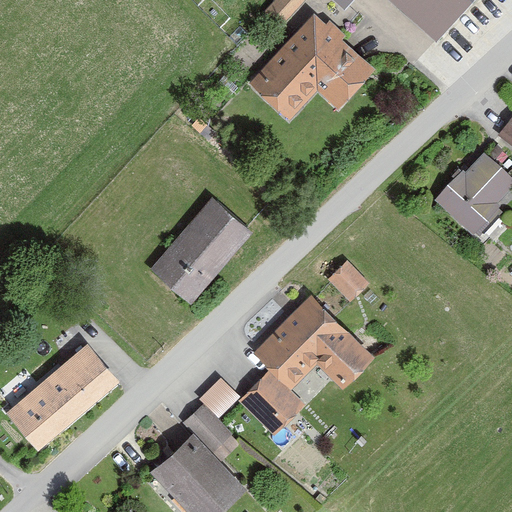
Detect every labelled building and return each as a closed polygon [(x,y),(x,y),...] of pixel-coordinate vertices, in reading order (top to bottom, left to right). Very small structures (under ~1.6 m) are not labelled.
[(281,0),(268,15),(278,23),(297,0),(281,0)] [(453,0),(332,0),(338,5),(342,0),(394,0),(427,29),(453,0)] [(309,21),(252,82),(304,131),(361,69),(309,21)] [(511,122),(502,137),(511,144),(511,122)] [(511,183),(482,156),(439,201),(471,231),(511,186),(511,183)] [(154,269),(188,298),(242,234),(208,205),(154,269)] [(342,266),(328,279),(347,297),(360,284),(342,266)] [(306,299),(256,350),(289,383),(313,358),(340,385),(366,358),(306,299)] [(9,417),(38,449),(109,384),(81,353),(9,417)] [(293,404),(263,373),(238,398),(268,429),(293,404)] [(192,417),(224,451),(233,443),(201,408),(192,417)] [(151,480),(185,511),(208,511),(231,488),(184,444),(151,480)]
